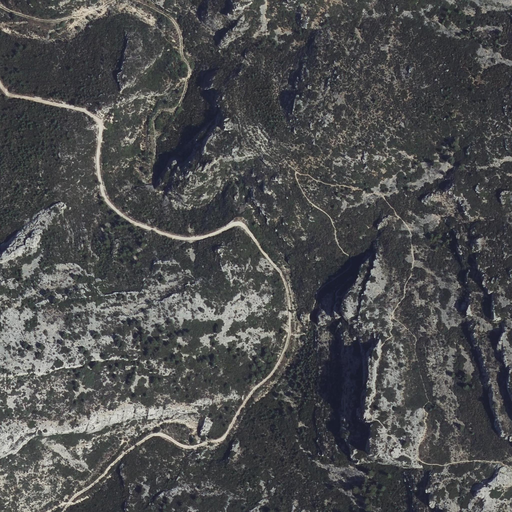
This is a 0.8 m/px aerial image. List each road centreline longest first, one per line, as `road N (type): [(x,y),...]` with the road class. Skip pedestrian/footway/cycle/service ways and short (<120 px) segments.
road 1 (track): [(0,82),(11,96),(97,121),(99,177),(118,213),(195,239),(235,223),(246,227),(282,275),(289,301)]
road 2 (track): [(289,301),(285,353),(225,438),(185,448),(153,434),(64,511)]
road 3 (track): [(155,185),(153,123),(181,103),(189,65),(178,23),(136,0)]
road 4 (track): [(117,0),(82,18),(44,21),(0,5)]
